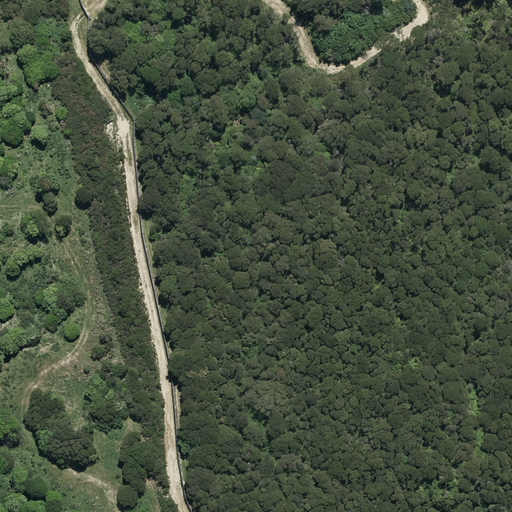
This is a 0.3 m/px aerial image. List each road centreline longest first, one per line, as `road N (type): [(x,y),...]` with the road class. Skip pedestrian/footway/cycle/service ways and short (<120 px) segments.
road 1 (track): [(78,19),(74,41),(126,138),(184,511)]
road 2 (track): [(414,0),(422,13),(417,24),(350,66),(332,68),(312,60),(285,12),(269,0)]
